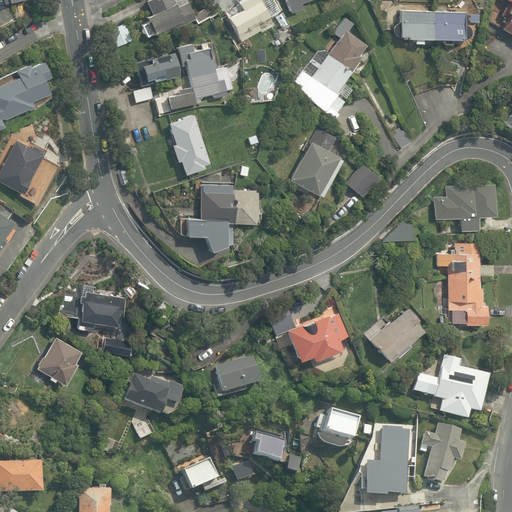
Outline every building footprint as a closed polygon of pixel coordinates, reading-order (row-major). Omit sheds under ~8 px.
[(4,0),(7,9),(34,2),(33,0),(4,0)] [(151,21),(157,35),(196,16),(188,0),(150,0),(148,1),(156,18),(151,21)] [(272,18),(261,0),(250,0),(240,6),(243,10),(230,18),(241,36),(272,18)] [(284,0),(290,13),(320,0),(284,0)] [(445,41),(445,47),(456,48),(456,42),(467,42),(467,14),(403,13),(403,40),(416,41),(416,46),(426,46),(426,41),(445,41)] [(334,98),(370,49),(348,33),(354,25),(344,17),(333,33),(342,40),(311,81),(320,88),(313,97),(335,113),(342,104),(334,98)] [(116,47),(132,41),(125,23),(109,30),(116,47)] [(181,57),(145,67),(150,84),(188,73),(192,87),(182,90),(184,94),(169,98),(173,111),(205,102),(204,98),(214,95),(215,98),(235,93),(228,67),(216,70),(210,49),(197,53),(194,43),(178,47),(181,57)] [(60,92),(48,65),(37,71),(34,66),(19,74),(21,79),(0,90),(0,131),(6,129),(3,123),(35,109),(33,104),(60,92)] [(150,88),(133,91),(135,103),(152,100),(150,88)] [(178,145),(173,146),(179,164),(184,162),(188,175),(206,170),(205,165),(212,163),(197,115),(171,123),(178,145)] [(403,128),(392,134),(401,148),(411,141),(403,128)] [(336,139),(319,130),(292,181),(323,198),(343,160),(329,152),(336,139)] [(257,133),(246,136),(249,147),(260,143),(257,133)] [(48,157),(19,140),(0,172),(0,182),(25,197),(48,157)] [(379,176),(361,163),(346,183),(364,196),(379,176)] [(251,165),(241,164),(240,176),(250,176),(251,165)] [(229,224),(259,225),(261,193),(234,192),(234,185),(202,184),(201,221),(192,221),(192,237),(210,238),(217,254),(234,246),(229,224)] [(461,232),(480,231),(480,217),(499,216),(498,184),(446,187),(446,196),(434,197),(435,219),(460,218),(461,232)] [(0,250),(18,227),(0,212),(0,250)] [(481,306),(478,242),(454,243),(454,254),(436,254),(437,267),(447,267),(448,311),(452,311),(452,324),(467,324),(467,327),(490,325),(489,306),(481,306)] [(149,286),(139,279),(128,294),(137,301),(149,286)] [(87,294),(83,321),(122,328),(126,300),(87,294)] [(164,323),(173,310),(167,305),(157,318),(164,323)] [(429,331),(408,308),(372,340),(393,363),(429,331)] [(295,329),(289,310),(270,316),(276,335),(295,329)] [(304,326),(289,331),(301,365),(317,359),(318,364),(347,353),(342,341),(349,338),(339,313),(317,321),(321,333),(309,338),(304,326)] [(88,354),(56,335),(35,369),(67,388),(88,354)] [(261,385),(251,356),(217,368),(228,397),(261,385)] [(484,414),(491,376),(460,367),(462,360),(444,356),(440,370),(444,371),(442,381),(420,374),(413,393),(442,402),(440,415),(471,421),(473,412),(484,414)] [(133,388),(126,403),(163,419),(170,404),(180,408),(188,388),(153,373),(150,380),(132,373),(127,385),(133,388)] [(60,415),(34,403),(16,440),(42,452),(60,415)] [(363,421),(334,413),(328,436),(358,443),(363,421)] [(145,419),(132,425),(140,442),(153,436),(145,419)] [(431,449),(423,477),(448,484),(455,460),(463,462),(467,445),(460,443),(463,433),(438,426),(435,436),(425,434),(422,447),(431,449)] [(408,431),(380,431),(380,463),(368,463),(368,497),(391,498),(391,494),(408,494),(408,431)] [(258,436),(255,446),(264,449),(261,460),(282,466),(288,446),(258,436)] [(214,478),(207,458),(180,468),(188,488),(214,478)] [(43,461),(0,462),(0,495),(44,495),(43,461)] [(249,472),(245,462),(231,468),(235,478),(249,472)] [(113,511),(113,491),(78,491),(78,511),(113,511)]
